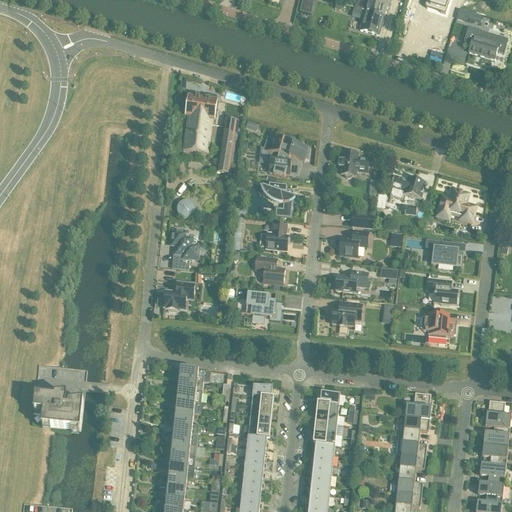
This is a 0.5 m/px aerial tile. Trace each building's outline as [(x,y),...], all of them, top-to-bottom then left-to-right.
[(312,0),(302,0),(299,13),(311,16),(315,1),(312,0)] [(363,11),(366,12),(363,20),(363,22),(360,31),(360,32),(379,37),(385,17),(385,16),(389,0),(366,0),(363,11)] [(426,0),(425,6),(444,12),(448,0),(426,0)] [(342,10),(344,5),(339,4),(337,3),(335,10),(337,10),(340,11),(340,9),(342,10)] [(480,17),(469,14),(467,19),(479,23),(480,17)] [(477,56),(480,57),(495,62),(497,54),(503,56),(508,41),(468,29),(463,44),(471,46),(469,54),(477,56)] [(189,97),(186,117),(203,120),(202,125),(212,126),(212,121),(214,122),(217,101),(189,97)] [(203,120),(186,117),(186,118),(188,118),(183,152),(208,155),(212,126),(202,125),(203,120)] [(224,120),(222,134),(236,136),(238,123),(224,120)] [(257,131),(259,126),(249,122),(247,127),(257,131)] [(236,136),(222,134),(216,174),(230,176),(236,136)] [(262,163),(270,164),(269,175),(273,176),(285,180),(286,177),(290,177),(291,166),(297,167),(298,162),(304,164),(305,161),(309,162),(310,152),(308,152),(308,150),(295,146),(295,144),(284,140),(283,143),(270,139),(266,153),(263,152),(262,163)] [(345,177),(345,178),(346,179),(347,180),(348,180),(349,180),(350,180),(351,180),(352,179),(353,178),(356,178),(357,174),(368,175),(369,161),(358,160),(359,156),(344,154),(343,162),(340,162),(339,168),(342,169),(341,176),(345,177)] [(391,189),(405,193),(404,196),(421,201),(426,184),(409,179),(408,182),(394,178),(391,189)] [(371,181),(370,195),(378,196),(379,181),(371,181)] [(269,190),(269,191),(269,193),(269,194),(268,195),(268,196),(268,197),(268,198),(268,199),(272,201),(275,203),(279,205),(283,205),(284,205),(283,211),(276,210),(275,218),(291,219),(293,199),(293,198),(294,192),(287,192),(287,188),(269,186),(269,190)] [(459,221),(464,222),(471,225),(476,208),(466,206),(469,196),(453,192),(450,201),(443,199),(437,218),(446,221),(449,210),(462,214),(459,221)] [(196,212),(196,211),(195,210),(195,209),(195,207),(194,206),(193,205),(193,204),(192,204),(191,203),(190,202),(188,202),(187,202),(186,202),(185,202),(184,202),(182,203),(181,203),(180,204),(180,205),(179,206),(178,207),(178,208),(177,209),(177,210),(177,212),(177,213),(177,214),(178,215),(178,216),(179,217),(180,218),(181,219),(182,219),(183,220),(184,220),(186,220),(187,220),(188,220),(189,220),(190,220),(191,219),(192,218),(193,217),(194,216),(195,215),(195,214),(195,213),(196,212)] [(405,215),(417,216),(417,208),(406,207),(405,215)] [(352,229),(372,231),(373,219),(354,217),(352,229)] [(286,237),(288,227),(273,226),(272,236),(268,235),(266,251),(287,253),(288,245),(289,244),(290,241),(289,239),(289,237),(286,237)] [(339,251),(340,252),(339,257),(358,259),(359,248),(367,249),(369,235),(353,233),(353,241),(341,239),(341,245),(339,245),(339,251)] [(196,248),(197,238),(187,237),(187,235),(174,234),(172,247),(176,247),(175,266),(190,267),(190,261),(197,262),(198,249),(196,248)] [(393,248),(400,249),(402,236),(394,235),(393,248)] [(434,249),(436,253),(435,255),(432,255),(431,265),(461,269),(462,258),(456,257),(456,255),(459,251),(434,249)] [(277,271),(278,262),(257,259),(255,272),(260,273),(259,277),(262,278),(261,285),(283,287),(285,272),(277,271)] [(381,270),(380,280),(397,281),(398,272),(381,270)] [(367,289),(369,276),(352,274),(351,280),(337,278),(337,280),(336,280),(335,285),(337,285),(336,293),(356,295),(356,288),(367,289)] [(452,283),(449,283),(428,281),(427,293),(435,293),(434,304),(441,305),(441,307),(449,308),(449,306),(456,307),(458,292),(451,291),(452,283)] [(164,310),(165,310),(165,311),(169,312),(168,314),(176,314),(176,312),(180,313),(180,311),(188,312),(188,305),(186,304),(187,301),(194,302),(195,286),(177,284),(176,295),(166,294),(164,310)] [(248,295),(246,316),(271,319),(271,321),(280,322),(281,312),(274,311),(275,304),(270,303),(270,297),(248,295)] [(340,304),(340,311),(334,311),(332,326),(340,326),(339,328),(346,329),(346,327),(354,328),(355,322),(361,322),(362,307),(340,304)] [(393,324),(394,307),(384,306),(384,324),(393,324)] [(455,323),(446,322),(447,316),(431,314),(431,317),(425,317),(425,319),(423,318),(421,330),(424,330),(423,333),(429,333),(429,336),(429,339),(447,340),(447,338),(453,339),(453,337),(455,337),(457,325),(454,325),(455,323)] [(178,373),(177,381),(204,384),(205,373),(199,372),(181,370),(181,374),(178,373)] [(204,384),(177,381),(177,389),(179,389),(179,392),(202,395),(204,384)] [(222,397),(225,397),(230,398),(231,387),(223,386),(222,397)] [(254,387),(252,398),(274,400),(272,400),(273,389),(254,387)] [(175,403),(195,405),(201,406),(202,395),(179,392),(178,395),(176,395),(175,403)] [(318,405),(339,407),(341,397),(321,395),(320,405),(318,405)] [(55,397),(55,399),(36,397),(34,412),(43,413),(42,428),(80,432),(84,402),(69,404),(69,405),(66,405),(67,400),(67,396),(64,396),(61,396),(55,397)] [(431,397),(415,396),(414,408),(407,407),(405,419),(430,422),(431,409),(430,409),(431,397)] [(252,398),(251,408),(273,410),(274,400),(252,398)] [(177,411),(176,414),(194,416),(195,405),(175,403),(174,410),(177,411)] [(490,404),(488,416),(487,415),(486,428),(487,428),(494,429),(510,430),(511,418),(504,417),(505,405),(490,404)] [(318,405),(317,415),(338,417),(339,407),(318,405)] [(251,408),(250,418),(272,421),(273,410),(251,408)] [(174,416),(173,424),(193,426),(194,416),(176,414),(176,417),(174,416)] [(317,415),(316,425),(337,428),(338,417),(317,415)] [(250,418),(249,428),(271,431),(272,421),(250,418)] [(405,419),(403,438),(419,440),(420,433),(427,434),(428,429),(429,430),(430,422),(405,419)] [(174,432),(174,435),(192,437),(193,426),(173,424),(172,432),(174,432)] [(316,425),(315,435),(336,438),(337,428),(316,425)] [(244,438),(248,438),(270,441),(271,431),(249,428),(245,428),(244,438)] [(484,447),(508,449),(510,430),(494,429),(487,428),(486,434),(485,434),(484,447)] [(171,438),(171,446),(197,449),(198,438),(192,437),(174,435),(174,438),(171,438)] [(315,435),(313,446),(335,448),(336,438),(315,435)] [(401,457),(426,460),(427,452),(425,452),(426,447),(419,446),(419,440),(403,438),(398,437),(396,456),(401,457)] [(248,438),(247,449),(268,451),(269,446),(267,445),(267,441),(270,441),(248,438)] [(172,454),(172,457),(195,459),(197,449),(171,446),(170,453),(172,454)] [(312,456),(315,456),(334,458),(335,448),(313,446),(316,446),(315,451),(313,451),(312,456)] [(483,465),(490,466),(506,468),(508,449),(484,447),(482,459),(484,459),(483,465)] [(247,449),(246,459),(267,461),(268,456),(266,456),(266,451),(268,451),(247,449)] [(311,466),(314,466),(333,468),(334,458),(315,456),(314,461),(312,461),(311,466)] [(168,467),(170,468),(194,470),(195,459),(172,457),(171,460),(169,459),(168,467)] [(401,457),(399,476),(415,478),(416,471),(423,472),(424,467),(425,467),(426,460),(401,457)] [(246,459),(245,469),(266,471),(267,466),(264,466),(265,461),(267,461),(246,459)] [(489,479),(488,485),(504,487),(506,468),(490,466),(483,465),(482,465),(480,478),(489,479)] [(310,476),(313,477),(313,476),(332,478),(333,468),(314,466),(313,471),(311,471),(310,476)] [(167,478),(169,478),(187,480),(193,481),(194,470),(170,468),(170,470),(168,470),(167,478)] [(245,469),(244,479),(265,481),(266,476),(263,476),(264,471),(266,472),(266,471),(245,469)] [(309,487),(312,487),(312,486),(331,488),(332,478),(313,476),(313,477),(312,481),(310,481),(309,487)] [(399,476),(397,495),(422,497),(423,490),(421,489),(422,485),(415,484),(415,478),(399,476)] [(166,489),(168,489),(186,491),(187,480),(169,478),(169,481),(167,481),(166,489)] [(244,479),(243,489),(264,491),(265,486),(262,486),(263,482),(265,482),(265,481),(244,479)] [(487,498),(486,504),(502,506),(504,487),(488,485),(480,484),(478,497),(487,498)] [(308,497),(310,497),(330,498),(331,488),(312,486),(312,487),(311,491),(309,491),(308,497)] [(165,500),(167,500),(185,502),(186,491),(168,489),(168,492),(166,492),(165,500)] [(243,489),(242,500),(261,501),(261,502),(263,502),(264,496),(261,496),(262,492),(264,492),(264,491),(243,489)] [(397,495),(395,511),(411,511),(412,509),(419,509),(419,505),(421,505),(422,497),(397,495)] [(307,507),(309,507),(329,509),(330,498),(310,497),(310,501),(308,501),(307,507)] [(164,510),(166,511),(180,511),(183,511),(185,502),(167,500),(167,503),(164,502),(164,510)] [(242,500),(240,509),(260,511),(261,511),(263,507),(260,506),(261,502),(261,501),(242,500)] [(501,511),(502,506),(486,504),(478,503),(476,511),(501,511)]
